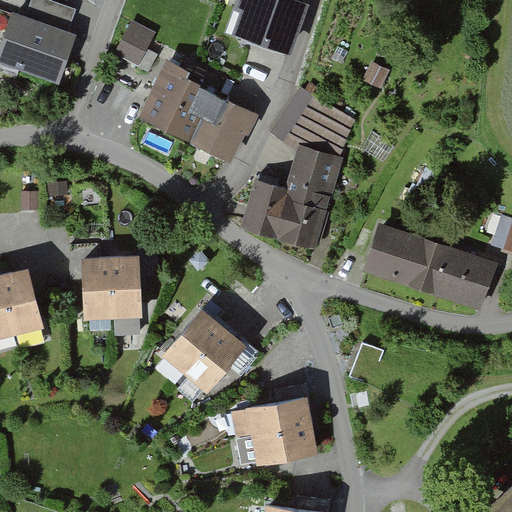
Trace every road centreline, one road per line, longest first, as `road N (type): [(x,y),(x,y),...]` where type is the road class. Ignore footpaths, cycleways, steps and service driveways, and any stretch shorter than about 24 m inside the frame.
road 1 (residential): [(0,139),(67,141),(147,168),(294,274)]
road 2 (residential): [(355,502),(338,390),(294,274)]
road 3 (residential): [(294,274),(430,320),(511,324)]
road 4 (residential): [(355,502),(406,480),(458,409),(511,389)]
